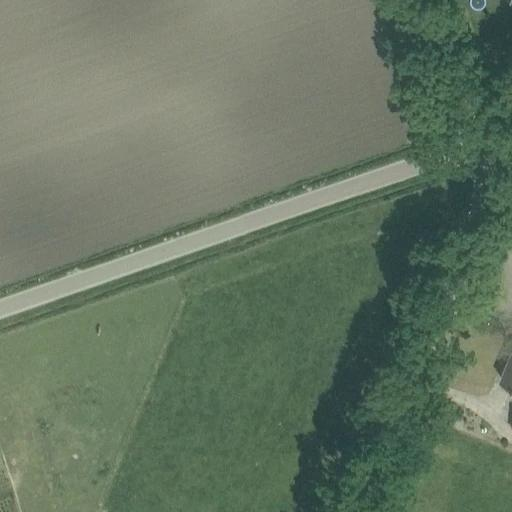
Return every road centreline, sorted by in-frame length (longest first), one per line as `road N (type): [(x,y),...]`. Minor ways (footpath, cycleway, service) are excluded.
road 1 (unclassified): [(0,314),(469,151)]
road 2 (unclassified): [(353,511),(496,155)]
road 3 (unclassified): [(469,151),(420,0)]
